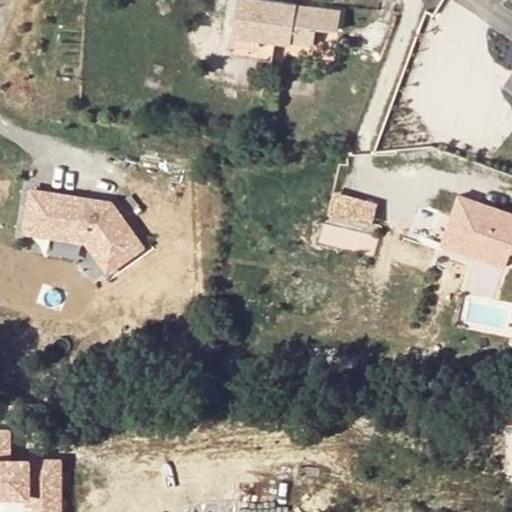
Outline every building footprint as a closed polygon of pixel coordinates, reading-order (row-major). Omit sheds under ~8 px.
[(339,9),(264,0),(237,0),(233,36),(292,44),(292,42),(315,44),(317,28),(336,31),(339,9)] [(371,230),(381,200),(336,186),(319,238),(374,255),(381,233),(371,230)] [(33,188),(26,236),(89,245),(111,275),(149,247),(114,200),(33,188)] [(511,210),(455,190),(437,241),(488,259),(492,246),(507,251),(511,252),(511,210)] [(492,246),(488,259),(502,264),(507,251),(492,246)] [(63,511),(62,454),(16,455),(15,430),(0,430),(0,492),(33,492),(33,511),(63,511)]
